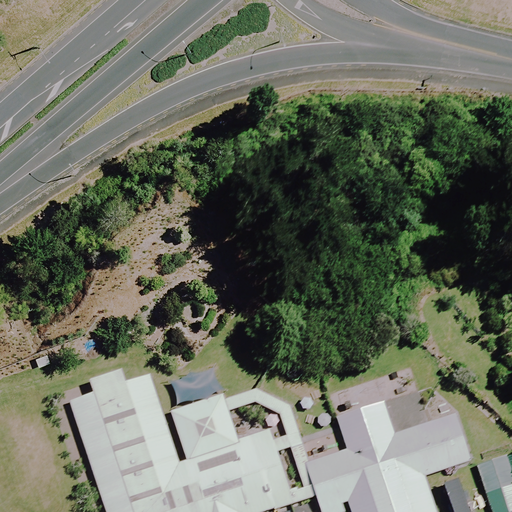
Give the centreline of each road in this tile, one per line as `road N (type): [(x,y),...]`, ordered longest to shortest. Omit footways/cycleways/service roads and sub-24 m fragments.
road 1 (tertiary): [(462,49),(329,57),(225,76),(0,188)]
road 2 (secondary): [(207,0),(0,176)]
road 3 (secondary): [(0,116),(133,0)]
road 4 (tertiary): [(462,49),(378,38),(296,0)]
